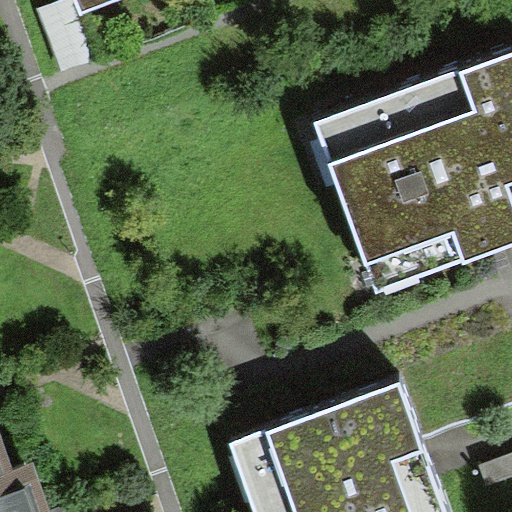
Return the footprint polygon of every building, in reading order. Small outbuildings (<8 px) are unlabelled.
[(316,96),(378,264),(503,218),(511,214),(511,22),(461,40),(462,42),(316,96)] [(1,365),(0,368),(0,415),(2,421),(10,395),(1,365)] [(236,441),(262,511),(456,511),(441,470),(407,376),(272,425),(273,428),(236,441)] [(0,488),(23,480),(19,468),(2,421),(0,415),(0,488)] [(511,446),(479,458),(486,478),(511,468),(511,446)] [(56,511),(38,461),(19,468),(23,480),(0,488),(0,511),(56,511)] [(72,511),(68,499),(64,511),(72,511)]
